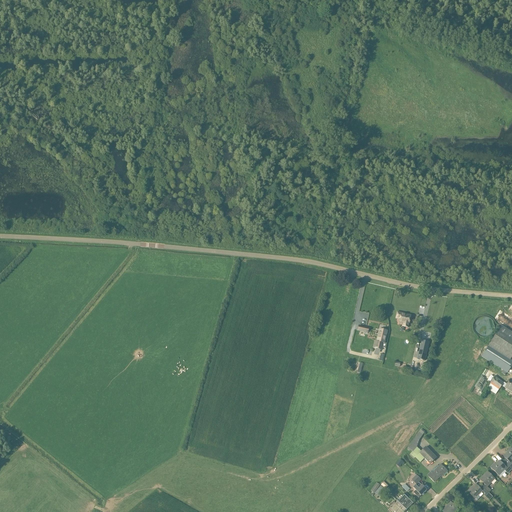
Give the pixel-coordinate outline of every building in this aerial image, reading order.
[(398,312),(396,319),(398,319),(400,319),(400,323),(403,324),(402,327),(408,328),(409,322),(411,316),(404,315),(405,313),(402,313),(398,312)] [(492,325),(492,323),(492,321),(491,319),(489,317),(487,316),(485,315),(484,315),(482,315),(480,315),(478,316),(477,317),(475,318),(474,319),(473,321),(473,323),(473,325),(473,327),(473,328),(474,330),(476,332),(477,333),(479,334),(480,334),(483,334),(485,334),(486,334),(488,333),(489,332),(491,330),(492,328),(492,327),(492,325)] [(507,373),(511,365),(511,361),(510,360),(511,356),(511,331),(502,325),(482,357),(503,371),(501,373),(505,375),(507,373)] [(376,341),(374,348),(382,350),(382,348),(385,348),(386,343),(384,343),(387,331),(380,329),(377,341),(376,341)] [(422,340),(417,359),(425,361),(429,342),(422,340)] [(504,383),(494,376),(490,383),(499,390),(504,383)] [(420,430),(407,449),(412,452),(416,456),(415,457),(420,463),(424,459),(430,464),(437,458),(426,447),(421,451),(417,447),(419,440),(424,433),(420,430)] [(494,464),(491,468),(499,476),(499,475),(501,477),(506,472),(508,474),(511,469),(504,461),(499,465),(498,463),(495,466),(494,464)] [(447,471),(440,464),(438,467),(437,466),(427,475),(434,482),(441,476),(441,477),(447,471)] [(482,477),(480,480),(484,484),(482,486),(489,493),(491,491),(487,486),(491,483),(494,479),(489,474),(484,479),(482,477)] [(422,485),(418,488),(416,485),(421,480),(416,475),(411,480),(416,484),(413,488),(416,491),(413,493),(419,498),(427,490),(422,485)] [(380,485),(376,482),(371,490),(374,493),(380,485)] [(474,488),(469,493),(476,500),(477,501),(479,498),(480,498),(480,497),(480,496),(479,496),(479,495),(482,491),(485,494),(484,495),(489,500),(493,497),(489,493),(482,486),(479,488),(475,484),(472,487),(474,488)] [(378,496),(384,489),(380,486),(375,493),(378,496)] [(406,511),(413,503),(404,495),(404,494),(402,494),(401,495),(399,496),(398,498),(397,499),(397,501),(396,501),(406,511)] [(394,501),(389,506),(391,509),(394,511),(404,511),(406,511),(396,501),(395,502),(394,501)] [(453,511),(457,509),(451,502),(446,507),(447,508),(443,511),(453,511)]
